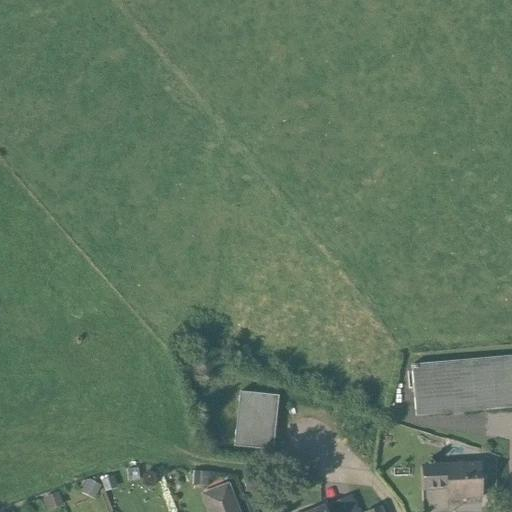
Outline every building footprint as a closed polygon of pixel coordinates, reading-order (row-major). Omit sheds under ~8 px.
[(511,356),(412,365),(416,416),(511,408),(511,356)] [(282,395),(245,391),(238,448),(275,453),(282,395)] [(393,420),(395,408),(388,406),(385,419),(393,420)] [(480,465),(424,469),(426,492),(449,490),(450,500),(483,498),(480,465)] [(242,511),(231,479),(191,492),(197,511),(242,511)] [(324,503),(327,511),(356,511),(348,493),(324,503)]
